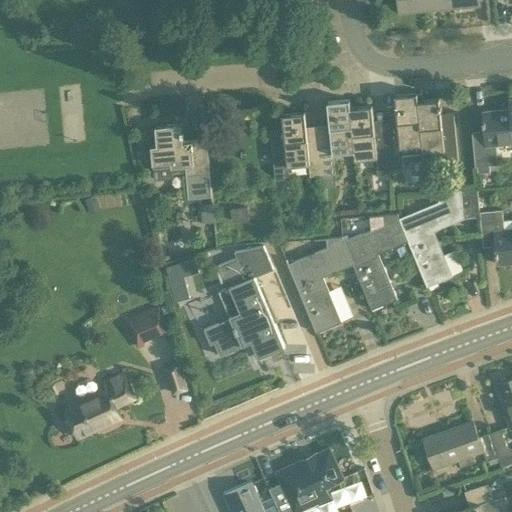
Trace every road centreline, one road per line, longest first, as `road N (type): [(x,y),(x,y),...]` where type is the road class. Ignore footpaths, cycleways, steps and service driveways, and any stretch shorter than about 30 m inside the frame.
road 1 (tertiary): [(89,503),(363,383)]
road 2 (residential): [(352,38),(367,60),(400,68),(511,61)]
road 3 (tertiary): [(363,383),(511,328)]
road 4 (residential): [(407,511),(363,383)]
